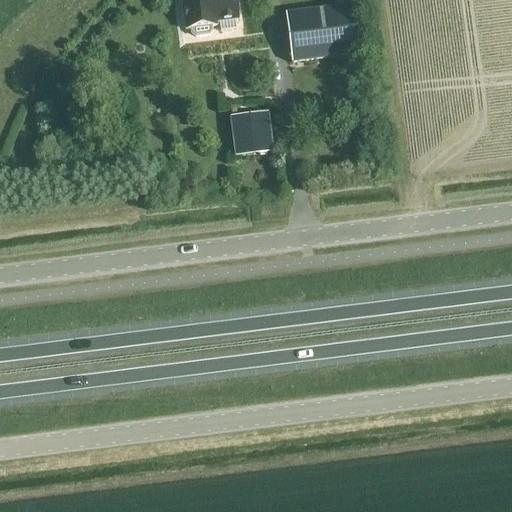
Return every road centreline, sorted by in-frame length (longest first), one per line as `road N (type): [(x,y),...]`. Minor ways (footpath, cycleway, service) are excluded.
road 1 (unclassified): [(0,277),(511,212)]
road 2 (trunk): [(511,292),(0,356)]
road 3 (unclassified): [(0,451),(511,387)]
road 4 (trunk): [(0,392),(511,329)]
